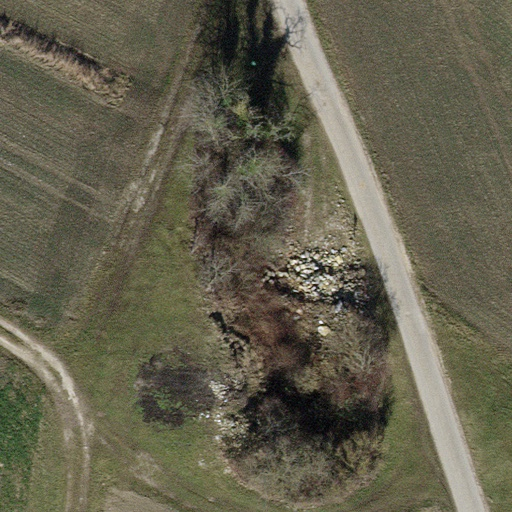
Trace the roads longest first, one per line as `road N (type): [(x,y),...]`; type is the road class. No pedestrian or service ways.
road 1 (track): [(293,0),(477,511)]
road 2 (track): [(219,0),(67,368)]
road 3 (track): [(67,368),(76,511)]
